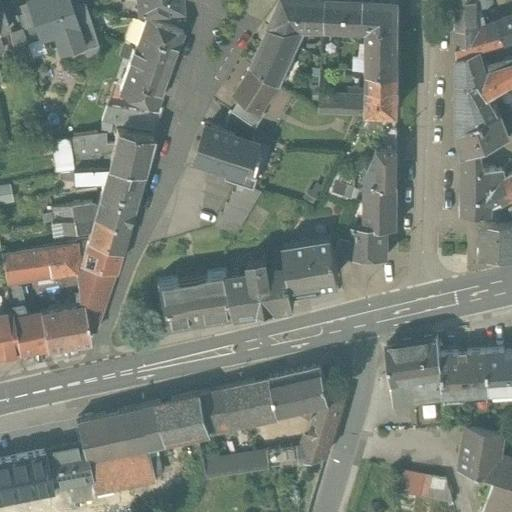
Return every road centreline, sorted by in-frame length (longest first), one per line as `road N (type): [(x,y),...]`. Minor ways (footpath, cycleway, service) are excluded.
road 1 (residential): [(200,81),(103,331),(106,379)]
road 2 (residential): [(429,304),(422,246),(425,0)]
road 3 (secondary): [(106,379),(355,321)]
road 4 (secondary): [(326,511),(361,394),(365,357),(355,321)]
